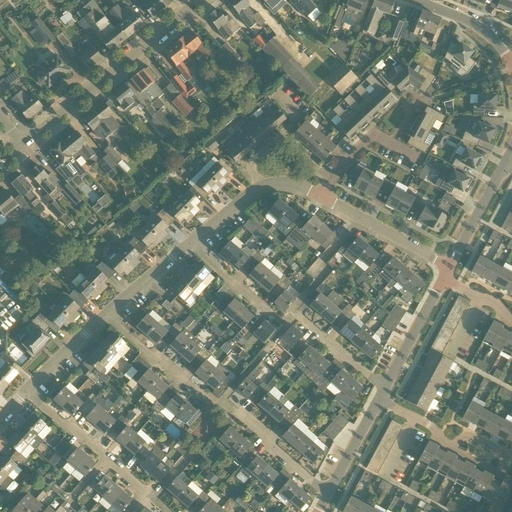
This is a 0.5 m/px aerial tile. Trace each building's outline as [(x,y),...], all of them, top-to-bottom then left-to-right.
[(140,0),(144,5),(142,6),(152,19),(166,7),(160,0),(140,0)] [(229,0),(227,2),(228,2),(250,29),(256,24),(259,27),(265,22),(258,13),(254,16),(247,8),(250,6),(244,0),(229,0)] [(283,0),(281,0),(273,7),(279,14),(288,5),(283,0)] [(291,0),(290,2),(306,18),(307,18),(312,23),(321,14),(308,0),(291,0)] [(347,9),(342,7),(336,21),(334,27),(339,29),(342,23),(353,27),(355,22),(359,12),(360,12),(364,0),(349,0),(347,7),(348,7),(347,9)] [(364,29),(363,31),(370,33),(379,11),(383,13),(384,13),(389,15),(395,1),(391,0),(374,0),(372,8),(364,29)] [(511,0),(492,0),(491,3),(497,6),(497,8),(504,11),(505,12),(507,13),(509,13),(510,13),(511,9),(511,0)] [(336,21),(342,7),(336,5),(331,18),(336,21)] [(118,27),(128,39),(144,25),(129,6),(121,13),(116,6),(110,12),(120,25),(118,27)] [(81,20),(77,24),(85,33),(90,29),(97,38),(98,39),(100,42),(101,42),(110,53),(117,47),(108,36),(109,34),(99,22),(102,20),(94,10),(82,19),(81,20)] [(210,17),(208,18),(208,19),(226,41),(233,35),(232,34),(231,33),(238,26),(235,22),(228,15),(226,17),(224,19),(224,18),(218,10),(210,17)] [(402,30),(401,33),(409,36),(407,41),(420,46),(422,39),(425,32),(426,31),(432,16),(422,12),(418,21),(416,19),(413,26),(405,22),(402,30)] [(426,31),(425,32),(430,34),(428,40),(429,41),(435,43),(437,39),(441,29),(438,28),(441,20),(432,16),(426,31)] [(39,18),(31,25),(47,45),(55,38),(39,18)] [(117,47),(128,39),(118,27),(115,30),(105,18),(99,22),(109,34),(108,36),(117,47)] [(394,20),(387,38),(397,42),(404,24),(394,20)] [(176,44),(188,58),(194,53),(204,66),(215,57),(227,70),(234,63),(220,49),(214,54),(205,43),(202,46),(191,32),(176,44)] [(62,33),(56,38),(66,50),(71,47),(72,46),(62,33)] [(409,36),(401,33),(399,38),(407,41),(409,36)] [(267,44),(259,36),(253,41),(262,50),(267,44)] [(268,56),(278,46),(272,40),(267,44),(262,50),(268,56)] [(81,44),(73,50),(78,55),(77,56),(83,63),(89,70),(90,69),(93,67),(95,65),(98,62),(99,62),(103,59),(93,48),(87,41),(82,45),(81,44)] [(331,49),(345,63),(352,46),(339,41),(331,49)] [(462,44),(460,47),(450,43),(444,59),(452,64),(450,67),(457,72),(460,69),(467,74),(475,63),(469,58),(473,53),(462,44)] [(188,58),(176,44),(175,45),(173,44),(170,47),(170,48),(165,53),(188,82),(193,77),(184,66),(190,61),(188,58)] [(239,58),(225,44),(220,49),(234,63),(239,58)] [(418,50),(429,55),(432,48),(420,44),(418,50)] [(36,72),(39,76),(38,79),(38,82),(40,84),(43,85),(46,85),(49,88),(57,82),(58,83),(65,78),(63,76),(69,72),(57,56),(49,61),(48,60),(41,65),(42,67),(36,72)] [(381,61),(375,67),(379,72),(385,66),(381,61)] [(360,81),(359,80),(344,64),(327,81),(343,98),(360,81)] [(413,72),(408,68),(409,85),(414,88),(418,91),(419,91),(424,95),(435,79),(417,66),(413,72)] [(127,85),(126,86),(140,103),(153,119),(155,118),(168,130),(175,123),(162,108),(164,106),(158,99),(164,94),(154,83),(158,79),(149,67),(145,71),(144,70),(130,81),(131,82),(130,82),(129,83),(127,85)] [(409,85),(408,68),(399,77),(393,71),(387,76),(383,72),(377,77),(391,93),(396,88),(401,93),(405,89),(409,85)] [(302,71),(292,81),(296,86),(306,76),(302,71)] [(4,80),(9,86),(20,78),(15,72),(4,80)] [(370,85),(365,90),(370,95),(383,110),(383,109),(384,109),(389,104),(394,99),(371,75),(365,80),(369,84),(370,85)] [(171,80),(170,81),(176,89),(186,100),(196,92),(192,86),(187,90),(176,76),(171,80)] [(140,103),(126,86),(125,85),(112,95),(125,111),(134,104),(136,106),(140,103)] [(383,110),(370,95),(365,90),(360,85),(355,90),(364,100),(359,105),(372,120),(373,119),(373,120),(378,114),(383,110)] [(260,89),(255,93),(259,99),(264,95),(260,89)] [(20,93),(12,100),(14,102),(19,108),(18,109),(28,120),(42,108),(33,97),(29,100),(27,102),(20,93)] [(194,108),(181,94),(172,103),(179,110),(185,116),(194,108)] [(473,109),(473,116),(485,117),(486,111),(495,112),(495,103),(498,103),(498,94),(491,94),(491,96),(478,96),(478,104),(473,104),(473,109)] [(367,124),(372,120),(359,105),(350,95),(344,101),(353,111),(348,115),(361,130),(362,130),(368,124),(367,124)] [(446,114),(452,115),(451,107),(453,107),(452,101),(444,104),(446,114)] [(112,116),(113,115),(103,103),(93,111),(115,139),(118,143),(125,138),(127,134),(127,131),(125,128),(121,127),(112,116)] [(274,105),(267,111),(263,106),(260,109),(263,113),(276,128),(286,120),(274,105)] [(361,130),(348,115),(339,105),(333,111),(342,121),(336,126),(350,141),(351,140),(357,134),(361,130)] [(250,117),(254,113),(250,107),(245,111),(250,117)] [(442,124),(446,117),(427,107),(424,113),(420,112),(418,117),(414,124),(430,133),(436,121),(442,124)] [(93,111),(83,119),(93,131),(94,131),(100,138),(102,137),(105,139),(109,144),(115,139),(93,111)] [(250,117),(254,122),(266,136),(276,128),(263,113),(256,119),(253,115),(250,117)] [(294,136),(303,145),(316,130),(309,124),(313,120),(310,117),(294,136)] [(153,119),(151,121),(162,135),(168,130),(155,118),(153,119)] [(240,125),(245,131),(256,144),(266,136),(254,122),(247,128),(243,123),(240,125)] [(423,144),(430,133),(414,124),(410,131),(407,136),(410,138),(407,144),(426,154),(430,147),(423,144)] [(462,140),(477,146),(480,140),(488,144),(491,136),(493,137),(497,129),(490,127),(490,129),(478,124),(475,132),(466,129),(462,140)] [(316,130),(303,145),(313,153),(326,139),(325,138),(319,133),(323,129),(320,126),(316,130)] [(445,126),(442,131),(448,134),(451,128),(445,126)] [(257,146),(256,144),(245,131),(237,138),(234,133),(231,135),(247,154),(257,146)] [(76,132),(62,143),(72,156),(76,161),(81,158),(89,168),(99,160),(86,145),(76,132)] [(326,139),(313,153),(321,160),(323,162),(336,148),(329,141),(333,137),(331,136),(329,134),(325,138),(326,139)] [(224,141),(221,144),(236,163),(247,154),(231,135),(234,140),(228,146),(224,141)] [(211,152),(219,146),(212,138),(205,144),(211,152)] [(55,148),(49,153),(56,160),(60,166),(55,170),(66,182),(68,180),(71,181),(77,176),(75,174),(77,173),(76,173),(82,168),(81,167),(78,163),(76,161),(72,156),(62,143),(61,143),(55,148)] [(121,159),(110,146),(103,152),(106,156),(107,155),(116,164),(121,159)] [(458,155),(452,166),(463,172),(466,166),(474,170),(481,158),(466,150),(462,157),(458,155)] [(111,179),(117,175),(121,171),(116,164),(107,155),(106,156),(98,163),(111,179)] [(202,169),(207,174),(221,188),(227,182),(224,178),(232,170),(221,159),(218,162),(213,157),(202,169)] [(52,174),(48,177),(38,165),(31,172),(29,174),(49,196),(56,190),(54,188),(57,186),(61,190),(64,187),(52,174)] [(358,165),(348,176),(357,181),(353,188),(364,193),(373,177),(374,174),(358,165)] [(202,169),(188,183),(193,188),(204,199),(212,191),(215,194),(221,188),(207,174),(202,169)] [(421,173),(418,178),(424,181),(427,176),(421,173)] [(468,183),(453,174),(449,182),(445,180),(442,184),(439,191),(445,194),(450,196),(453,190),(461,195),(468,183)] [(22,176),(11,185),(12,186),(20,195),(20,196),(22,199),(25,197),(35,208),(32,210),(33,211),(38,216),(39,216),(45,211),(45,208),(40,204),(41,203),(31,191),(33,190),(23,177),(22,176)] [(373,177),(364,193),(374,199),(379,190),(384,193),(390,182),(385,179),(383,182),(373,177)] [(149,187),(145,180),(138,185),(143,191),(149,187)] [(384,193),(390,196),(385,205),(395,211),(404,194),(394,189),(396,185),(390,182),(384,193)] [(64,187),(61,190),(76,206),(82,200),(67,184),(64,187)] [(124,189),(126,198),(135,196),(132,187),(124,189)] [(187,192),(178,201),(179,202),(193,216),(199,210),(196,207),(204,199),(193,188),(188,193),(187,192)] [(0,224),(0,225),(2,226),(6,222),(7,222),(6,220),(4,218),(5,218),(5,217),(13,210),(18,207),(20,209),(21,210),(19,212),(20,212),(25,219),(28,215),(33,211),(32,210),(31,209),(22,199),(20,196),(14,200),(5,190),(5,191),(0,194),(0,224)] [(149,190),(144,194),(149,200),(154,195),(149,190)] [(415,200),(404,194),(395,211),(406,216),(410,208),(416,211),(422,199),(416,196),(415,200)] [(450,196),(445,194),(442,200),(453,206),(456,200),(450,196)] [(164,208),(160,212),(171,223),(176,219),(180,223),(184,219),(187,223),(193,216),(179,202),(178,201),(173,196),(171,199),(169,201),(168,202),(168,204),(168,206),(171,208),(167,212),(164,209),(164,208)] [(265,216),(265,219),(273,226),(274,225),(277,221),(288,208),(279,200),(268,213),(266,215),(265,216)] [(68,227),(73,222),(55,201),(49,207),(60,220),(60,219),(68,227)] [(98,203),(92,208),(97,214),(103,209),(98,203)] [(427,228),(436,211),(425,206),(417,222),(427,228)] [(288,208),(277,221),(287,229),(283,234),(287,238),(300,223),(296,219),(298,217),(288,208)] [(444,221),(448,213),(438,208),(436,211),(427,228),(438,233),(440,228),(442,230),(446,222),(444,221)] [(146,225),(161,240),(167,235),(163,231),(165,230),(165,229),(171,223),(160,212),(156,216),(156,215),(146,225)] [(287,238),(286,239),(294,246),(299,240),(305,245),(311,238),(323,225),(313,217),(305,227),(300,223),(287,238)] [(267,233),(260,227),(261,227),(251,218),(247,223),(257,231),(260,234),(263,237),(267,233)] [(247,223),(243,227),(253,236),(257,231),(247,223)] [(511,234),(511,227),(504,223),(501,229),(511,235),(511,234)] [(84,232),(89,237),(97,230),(92,225),(84,232)] [(146,225),(132,240),(143,251),(151,243),(155,247),(161,240),(146,225)] [(323,225),(311,238),(321,247),(321,246),(326,250),(339,235),(335,231),(332,234),(328,230),(323,225)] [(499,234),(498,234),(493,231),(489,238),(495,241),(499,234)] [(358,259),(368,247),(358,238),(356,240),(352,236),(338,251),(343,255),(342,256),(353,265),(358,259)] [(234,237),(219,255),(228,263),(239,251),(244,246),(234,237)] [(277,249),(283,243),(277,238),(272,244),(277,249)] [(132,240),(118,254),(133,269),(139,263),(135,259),(137,258),(143,251),(132,240)] [(368,247),(357,259),(368,268),(366,269),(364,272),(360,277),(365,281),(368,277),(379,264),(375,261),(375,260),(379,256),(375,253),(368,247)] [(103,261),(100,265),(111,276),(115,272),(115,271),(119,275),(120,275),(123,272),(127,275),(133,269),(118,254),(114,250),(104,261),(103,261)] [(239,251),(228,263),(238,272),(248,260),(252,264),(260,255),(255,251),(249,259),(239,251)] [(67,259),(70,263),(76,257),(73,253),(67,259)] [(274,267),(264,259),(260,255),(252,264),(256,268),(249,276),(259,284),(274,267)] [(482,279),(491,263),(480,257),(471,273),(482,279)] [(63,269),(69,263),(65,258),(59,265),(63,269)] [(389,284),(403,267),(393,258),(384,268),(379,264),(368,277),(373,281),(379,275),(389,284)] [(335,270),(340,265),(333,259),(328,264),(335,270)] [(189,272),(201,283),(210,274),(202,267),(197,262),(189,272)] [(494,285),(502,269),(491,263),(482,279),(494,285)] [(205,264),(202,267),(210,274),(212,271),(205,264)] [(96,268),(85,278),(100,294),(107,287),(103,284),(107,279),(109,277),(111,276),(100,265),(96,268)] [(274,267),(259,284),(268,293),(270,292),(274,295),(288,279),(283,276),(274,267)] [(403,267),(389,284),(393,287),(396,283),(402,288),(413,276),(403,267)] [(38,268),(33,273),(37,277),(42,272),(38,268)] [(511,274),(502,269),(494,285),(496,286),(505,291),(511,277),(511,274)] [(189,272),(181,281),(193,292),(201,283),(189,272)] [(38,285),(42,282),(37,277),(33,273),(30,277),(38,285)] [(78,275),(71,283),(76,287),(75,289),(76,290),(72,293),(83,304),(91,296),(95,299),(100,294),(85,278),(80,274),(79,274),(78,274),(78,275)] [(413,276),(403,288),(399,293),(403,296),(401,298),(408,304),(414,297),(424,285),(413,276)] [(360,277),(355,282),(360,286),(365,281),(360,277)] [(288,279),(274,295),(278,299),(274,303),(284,312),(295,300),(285,291),(292,283),(288,279)] [(185,302),(193,292),(181,281),(172,291),(178,296),(174,300),(183,309),(187,304),(185,302)] [(228,290),(224,286),(215,295),(220,299),(228,290)] [(320,286),(308,300),(312,304),(310,306),(321,315),(338,295),(333,291),(326,299),(320,295),(325,290),(320,286)] [(220,299),(224,303),(233,293),(228,290),(220,299)] [(67,296),(57,307),(73,322),(79,316),(75,312),(76,311),(77,311),(83,304),(72,293),(67,296)] [(234,300),(237,297),(233,293),(224,303),(216,312),(221,316),(223,313),(233,321),(244,309),(234,300)] [(343,300),(338,295),(321,315),(336,328),(352,309),(353,309),(348,304),(345,307),(340,312),(336,308),(343,300)] [(467,308),(470,302),(458,296),(456,302),(467,308)] [(168,311),(172,306),(180,313),(183,309),(174,300),(170,304),(166,300),(161,306),(168,311)] [(214,302),(211,306),(215,310),(219,306),(214,302)] [(456,302),(453,307),(464,313),(467,308),(456,302)] [(392,310),(402,317),(406,312),(395,305),(392,310)] [(39,315),(38,316),(44,322),(49,328),(54,332),(55,333),(63,324),(67,328),(73,322),(57,307),(52,312),(49,309),(47,307),(39,315)] [(453,307),(450,312),(461,318),(464,313),(453,307)] [(244,309),(233,321),(242,330),(233,340),(238,343),(242,338),(243,338),(251,328),(247,325),(253,317),(244,309)] [(352,309),(336,328),(350,341),(361,329),(364,325),(354,316),(357,313),(352,309)] [(386,315),(379,309),(374,315),(380,321),(386,315)] [(388,316),(399,322),(402,317),(392,310),(388,316)] [(450,312),(447,318),(458,324),(461,318),(450,312)] [(146,336),(157,323),(148,315),(137,328),(146,336)] [(385,321),(396,327),(399,322),(388,316),(385,321)] [(29,338),(21,346),(26,352),(25,353),(32,360),(42,350),(41,349),(45,345),(50,340),(43,334),(49,328),(37,317),(26,329),(25,334),(29,338)] [(447,318),(444,323),(455,329),(458,324),(447,318)] [(392,333),(396,327),(385,321),(382,326),(392,333)] [(171,327),(166,333),(171,336),(180,326),(175,322),(171,327)] [(255,332),(251,328),(242,338),(247,342),(254,334),(263,343),(274,330),(264,322),(255,332)] [(482,342),(482,343),(483,343),(484,340),(492,345),(501,329),(502,327),(493,322),(482,342)] [(157,323),(146,336),(156,345),(166,333),(171,327),(166,323),(162,328),(157,323)] [(175,340),(170,346),(170,347),(180,355),(195,338),(185,329),(187,327),(183,323),(180,326),(171,336),(175,340)] [(444,323),(441,328),(452,334),(455,329),(444,323)] [(213,326),(209,330),(218,337),(222,333),(213,326)] [(292,327),(281,339),(291,349),(287,353),(292,357),(292,358),(301,348),(296,344),(302,336),(292,327)] [(441,328),(438,334),(450,340),(452,334),(441,328)] [(361,329),(350,341),(361,350),(371,338),(361,329)] [(492,345),(491,347),(501,352),(502,350),(511,334),(501,329),(492,345)] [(511,334),(502,350),(511,356),(511,353),(511,331),(511,332),(511,334)] [(109,337),(105,342),(117,354),(126,344),(125,344),(123,342),(113,333),(109,337)] [(371,338),(361,350),(371,359),(381,348),(379,346),(380,345),(380,343),(381,341),(379,338),(374,334),(371,338)] [(438,334),(436,339),(447,345),(450,340),(438,334)] [(195,338),(180,355),(189,363),(195,357),(199,361),(207,351),(203,347),(201,350),(196,346),(200,341),(195,337),(195,338)] [(238,343),(237,344),(242,347),(247,342),(242,338),(238,343)] [(436,339),(433,344),(444,350),(447,345),(436,339)] [(105,342),(96,352),(109,363),(113,366),(113,367),(121,358),(117,354),(105,342)] [(433,344),(430,350),(441,356),(444,350),(433,344)] [(292,357),(288,362),(292,365),(296,361),(297,362),(298,360),(308,369),(309,368),(308,368),(319,356),(309,347),(305,352),(301,348),(292,358),(292,357)] [(426,364),(424,368),(444,378),(449,369),(446,368),(450,361),(441,356),(430,350),(427,355),(430,356),(432,357),(427,365),(426,364)] [(207,351),(199,361),(203,365),(195,374),(205,382),(216,370),(220,365),(211,356),(212,355),(207,351)] [(88,362),(84,366),(89,371),(99,379),(106,384),(110,379),(104,374),(106,372),(106,369),(105,368),(109,363),(96,352),(95,353),(89,360),(87,362),(88,362)] [(6,363),(0,369),(0,376),(9,384),(18,374),(11,368),(15,363),(5,355),(0,358),(1,359),(6,363)] [(138,356),(130,365),(134,369),(143,359),(138,356)] [(309,368),(308,369),(318,378),(316,380),(320,384),(321,385),(339,363),(335,359),(329,365),(319,356),(308,368),(309,368)] [(139,373),(147,363),(143,359),(134,369),(138,372),(139,373)] [(474,367),(479,370),(483,363),(478,360),(474,367)] [(138,372),(132,378),(138,383),(147,391),(158,379),(149,370),(152,367),(147,363),(139,373),(138,372)] [(318,387),(317,388),(322,393),(325,388),(330,383),(340,392),(341,391),(352,379),(342,371),(344,368),(339,363),(321,385),(319,387),(318,387)] [(483,363),(479,370),(484,373),(488,365),(483,363)] [(419,376),(418,379),(438,390),(444,378),(424,368),(423,368),(425,369),(421,377),(419,376)] [(226,378),(216,370),(205,382),(215,391),(212,393),(217,397),(225,388),(221,384),(226,378)] [(243,383),(236,391),(246,400),(248,398),(252,403),(267,386),(263,383),(262,382),(257,388),(251,383),(259,374),(254,370),(246,379),(243,383)] [(496,370),(492,377),(498,380),(501,372),(496,370)] [(89,371),(85,376),(94,384),(99,379),(89,371)] [(501,372),(498,380),(503,383),(507,375),(501,372)] [(0,394),(8,386),(8,385),(9,384),(0,376),(0,394)] [(148,391),(147,392),(157,400),(154,403),(155,404),(151,408),(155,411),(167,397),(163,393),(168,387),(158,379),(147,391),(148,391)] [(339,403),(340,401),(347,407),(352,401),(352,400),(362,389),(352,379),(341,391),(334,399),(339,403)] [(413,388),(412,390),(432,401),(438,390),(418,379),(417,380),(419,381),(414,389),(413,388)] [(489,382),(484,379),(480,386),(485,389),(489,382)] [(267,386),(252,403),(257,407),(258,405),(268,414),(279,402),(283,397),(284,396),(274,388),(272,390),(267,386)] [(62,408),(74,396),(65,388),(53,400),(62,408)] [(502,398),(506,391),(501,388),(497,395),(502,398)] [(412,394),(407,402),(426,412),(432,401),(412,390),(410,393),(412,394)] [(511,394),(506,391),(502,398),(507,401),(511,394)] [(167,397),(155,411),(158,414),(162,410),(163,411),(166,407),(175,416),(186,403),(177,395),(172,401),(171,401),(167,397)] [(80,407),(84,411),(92,401),(89,398),(88,397),(82,403),(74,396),(62,408),(72,417),(80,407)] [(95,426),(106,414),(110,409),(105,405),(105,403),(98,396),(96,398),(93,402),(92,401),(84,411),(89,415),(86,418),(95,426)] [(279,402),(268,414),(272,417),(271,419),(271,421),(275,424),(277,424),(277,425),(281,429),(298,411),(298,410),(294,406),(293,407),(287,401),(283,397),(279,402)] [(175,416),(171,421),(180,429),(185,424),(187,425),(190,428),(197,420),(203,413),(198,409),(196,412),(192,409),(186,403),(175,416)] [(473,425),(482,409),(471,403),(462,419),(473,425)] [(482,409),(473,425),(485,431),(493,415),(482,409)] [(298,411),(281,429),(286,433),(282,437),(290,444),(293,446),(303,435),(307,430),(308,429),(298,419),(302,415),(302,414),(298,411)] [(133,412),(127,418),(131,421),(136,415),(133,412)] [(106,414),(95,426),(104,435),(110,429),(114,432),(122,422),(118,419),(115,422),(106,414)] [(349,422),(339,414),(335,419),(345,427),(349,422)] [(25,424),(37,435),(46,426),(33,415),(25,424)] [(485,431),(496,437),(504,421),(493,415),(485,431)] [(345,427),(335,419),(331,423),(340,432),(345,427)] [(400,432),(403,426),(392,420),(389,426),(400,432)] [(229,449),(240,437),(230,428),(233,425),(228,421),(215,436),(229,449)] [(511,425),(504,421),(496,437),(507,443),(511,433),(511,425)] [(122,422),(114,432),(119,436),(116,439),(125,447),(136,435),(122,422)] [(340,432),(331,423),(327,428),(336,436),(340,432)] [(20,430),(17,434),(29,445),(35,450),(43,441),(37,435),(25,424),(20,430)] [(157,438),(162,432),(155,426),(150,433),(157,438)] [(389,426),(386,431),(397,437),(400,432),(389,426)] [(323,433),(332,441),(336,436),(327,428),(323,433)] [(136,435),(125,447),(134,456),(137,453),(141,456),(150,447),(152,444),(154,442),(140,430),(136,435)] [(386,431),(383,436),(394,442),(397,437),(386,431)] [(20,454),(29,445),(17,434),(8,443),(17,451),(13,455),(22,464),(24,466),(25,466),(29,462),(20,454)] [(293,446),(303,455),(313,444),(303,435),(293,446)] [(383,436),(380,442),(392,448),(394,442),(383,436)] [(242,465),(252,453),(255,450),(250,446),(240,437),(229,449),(237,456),(233,461),(240,467),(242,465)] [(180,439),(176,443),(180,447),(182,448),(185,444),(180,439)] [(66,444),(62,440),(53,450),(57,453),(66,444)] [(170,449),(175,444),(171,440),(166,445),(170,449)] [(380,442),(378,447),(389,453),(392,448),(380,442)] [(429,442),(418,463),(419,461),(428,466),(437,449),(438,447),(429,442)] [(57,453),(62,457),(70,447),(66,444),(57,453)] [(149,474),(161,461),(164,457),(159,453),(160,451),(152,444),(150,447),(141,456),(146,460),(140,466),(149,474)] [(329,450),(327,448),(323,452),(313,444),(303,455),(313,464),(322,454),(326,456),(329,450)] [(75,469),(87,456),(78,448),(75,452),(70,447),(62,457),(75,469)] [(176,451),(178,452),(183,456),(186,452),(182,448),(180,447),(176,451)] [(378,447),(375,453),(386,459),(389,453),(378,447)] [(428,466),(427,468),(436,472),(437,470),(446,454),(437,449),(428,466)] [(204,456),(200,452),(196,457),(200,461),(204,456)] [(446,454),(437,470),(446,475),(455,459),(456,457),(447,452),(446,454)] [(244,466),(239,471),(248,479),(252,475),(256,479),(267,466),(257,457),(252,453),(242,465),(244,466)] [(375,453),(372,458),(383,464),(386,459),(375,453)] [(0,459),(0,468),(8,476),(14,480),(22,471),(21,470),(19,468),(22,464),(13,455),(9,460),(4,455),(0,459)] [(75,469),(85,478),(96,465),(87,456),(75,469)] [(196,457),(191,463),(197,468),(202,463),(200,461),(196,457)] [(372,458),(369,463),(380,469),(383,464),(372,458)] [(446,475),(445,477),(455,482),(456,480),(464,464),(455,459),(446,475)] [(165,465),(161,461),(149,474),(159,483),(175,465),(169,460),(165,465)] [(464,464),(456,480),(465,485),(474,469),(475,467),(466,462),(464,464)] [(369,463),(366,469),(377,475),(380,469),(369,463)] [(267,466),(256,479),(267,488),(265,490),(269,494),(273,490),(274,488),(287,473),(283,469),(277,475),(267,466)] [(0,488),(1,487),(3,489),(5,491),(10,486),(14,481),(14,480),(8,476),(0,468),(0,488)] [(39,478),(46,473),(41,468),(35,472),(39,478)] [(465,485),(464,487),(473,492),(474,490),(483,474),(474,469),(465,485)] [(366,482),(370,474),(365,471),(361,479),(366,482)] [(213,485),(218,479),(210,472),(205,478),(213,485)] [(483,474),(474,490),(483,495),(492,479),(493,477),(484,472),(483,474)] [(230,477),(226,473),(222,477),(226,481),(230,477)] [(290,481),(292,478),(287,473),(274,488),(279,492),(275,496),(286,505),(289,502),(300,490),(290,481)] [(94,489),(103,497),(114,484),(105,476),(98,484),(94,480),(85,490),(90,494),(94,489)] [(501,484),(494,497),(504,502),(511,487),(511,480),(506,477),(505,476),(505,477),(502,482),(501,484)] [(177,478),(167,490),(177,499),(187,488),(187,487),(192,482),(187,478),(183,482),(177,478)] [(483,495),(482,497),(491,502),(494,497),(501,484),(492,479),(483,495)] [(378,488),(383,491),(387,483),(382,481),(378,488)] [(413,481),(409,488),(414,491),(418,484),(413,481)] [(62,490),(53,482),(48,486),(58,495),(62,490)] [(177,499),(188,508),(194,500),(199,504),(206,495),(192,482),(187,488),(177,499)] [(392,486),(387,483),(383,491),(388,494),(392,486)] [(114,484),(103,497),(112,506),(124,493),(114,484)] [(423,487),(418,484),(414,491),(419,494),(423,487)] [(300,490),(289,502),(299,511),(305,504),(310,508),(313,502),(310,499),(300,490)] [(28,511),(44,493),(42,491),(34,500),(28,494),(12,511),(28,511)] [(427,498),(432,501),(436,494),(431,491),(427,498)] [(400,500),(405,503),(409,495),(404,492),(400,500)] [(45,493),(28,511),(43,511),(46,510),(46,509),(40,503),(47,495),(45,493)] [(124,493),(112,506),(119,511),(122,511),(132,501),(124,493)] [(442,497),(436,494),(432,501),(438,504),(442,497)] [(199,511),(218,511),(221,509),(206,495),(199,504),(203,508),(199,511)] [(411,505),(415,498),(409,495),(405,503),(411,505)] [(241,507),(245,502),(240,497),(235,502),(241,507)] [(357,511),(362,504),(351,497),(342,511),(357,511)] [(254,500),(250,504),(256,509),(260,505),(254,500)] [(420,501),(417,506),(424,510),(426,504),(420,501)] [(445,508),(451,511),(455,503),(449,501),(445,508)] [(456,511),(460,506),(455,503),(451,511),(452,511),(456,511)]
